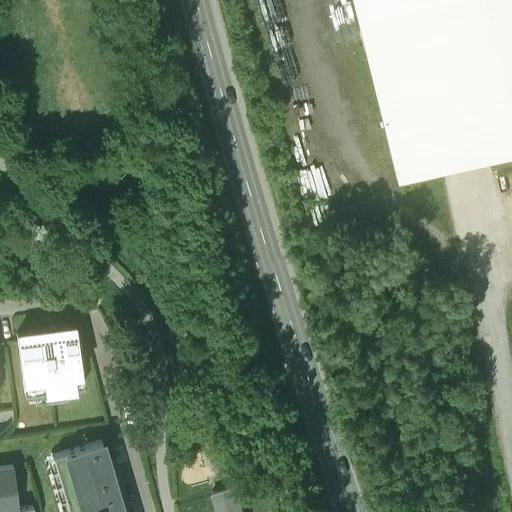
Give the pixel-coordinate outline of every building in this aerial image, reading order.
[(511,0),(355,0),(399,176),(511,148),(511,0)] [(24,392),(33,391),(65,387),(83,384),(75,325),(16,333),(24,392)] [(67,398),(65,387),(33,391),(35,403),(67,398)] [(122,511),(101,439),(52,453),(53,456),(47,457),(62,511),(122,511)] [(12,464),(0,465),(0,511),(34,511),(32,504),(17,506),(12,464)] [(242,511),(234,484),(211,491),(217,511),(242,511)]
